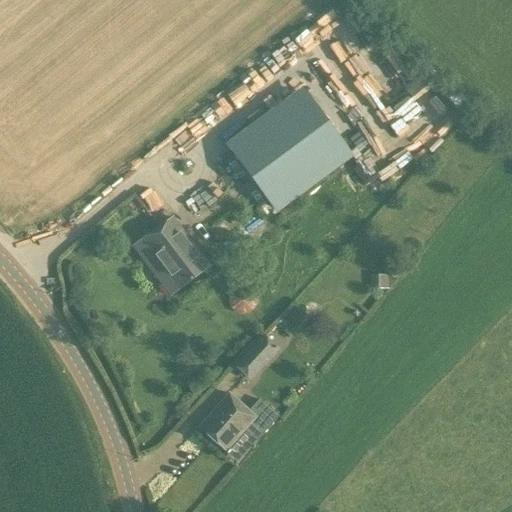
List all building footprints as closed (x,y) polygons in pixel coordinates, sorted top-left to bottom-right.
[(301,93),(229,146),(276,209),(348,157),(301,93)] [(209,267),(171,217),(133,247),(145,264),(152,258),(167,278),(160,283),(170,296),(209,267)] [(387,276),(371,277),(372,291),(387,290),(387,276)] [(256,305),(257,303),(257,302),(256,300),(256,299),(256,297),(255,296),(255,295),(253,293),(253,292),(251,291),(250,290),(248,289),(246,288),(244,288),(242,288),(240,288),(238,288),(237,289),(235,290),(232,292),(231,294),(230,295),(229,296),(228,299),(228,300),(228,302),(228,304),(228,305),(229,306),(229,307),(230,309),(231,310),(232,312),(234,313),(236,315),(237,315),(239,316),(242,316),(244,316),(246,316),(247,316),(249,314),(252,313),(253,311),(254,310),(255,309),(256,306),(256,305)] [(245,376),(259,361),(263,365),(277,350),(262,337),(235,366),(245,376)] [(278,415),(260,399),(249,412),(228,394),(198,428),(225,452),(245,429),(257,439),(278,415)]
